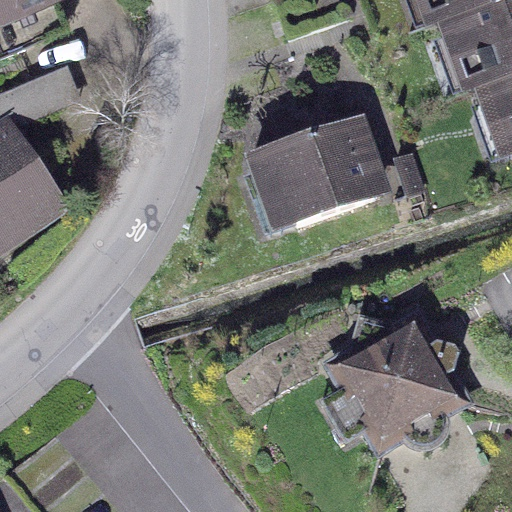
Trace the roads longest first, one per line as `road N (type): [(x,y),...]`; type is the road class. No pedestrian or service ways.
road 1 (residential): [(68,302),(132,225),(169,99),(180,0)]
road 2 (residential): [(68,302),(225,511)]
